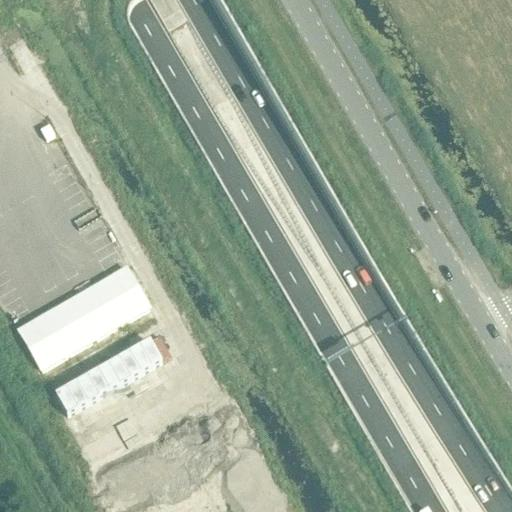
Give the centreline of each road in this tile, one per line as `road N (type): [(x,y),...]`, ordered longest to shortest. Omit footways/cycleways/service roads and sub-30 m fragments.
road 1 (trunk): [(500,511),(193,0)]
road 2 (unknown): [(61,0),(366,511)]
road 3 (trunk): [(130,0),(427,511)]
road 4 (unclassified): [(511,374),(290,0)]
